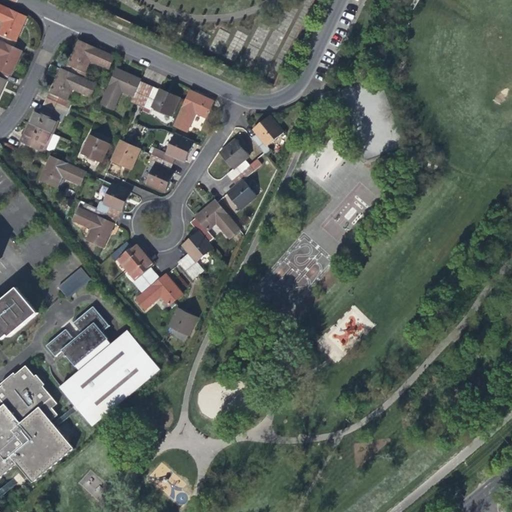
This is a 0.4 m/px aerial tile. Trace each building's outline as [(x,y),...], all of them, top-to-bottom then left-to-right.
[(1,33),(0,34),(0,41),(17,49),(24,33),(30,19),(0,5),(0,19),(9,24),(4,35),(1,33)] [(0,69),(0,77),(11,83),(14,76),(16,77),(20,69),(27,54),(17,49),(0,41),(0,56),(5,59),(0,70),(0,69)] [(78,56),(70,73),(90,81),(93,74),(89,73),(94,61),(113,70),(119,58),(84,42),(78,56)] [(100,86),(90,81),(70,73),(65,70),(59,84),(51,100),(72,110),(75,103),(70,100),(75,89),(94,97),(100,86)] [(135,104),(142,107),(151,87),(144,83),(145,81),(134,76),(122,70),(106,107),(118,112),(127,93),(138,97),(135,104)] [(0,106),(5,95),(11,83),(0,77),(0,106)] [(158,90),(151,87),(142,107),(149,110),(158,90)] [(164,93),(158,90),(149,110),(155,113),(157,110),(175,118),(184,98),(171,92),(166,90),(164,93)] [(195,94),(180,128),(192,134),(201,115),(212,120),(206,132),(213,136),(222,116),(215,113),(219,104),(206,98),(195,94)] [(74,111),(72,110),(51,100),(48,107),(69,117),(71,118),(74,111)] [(66,123),(69,117),(48,107),(45,114),(41,112),(40,114),(35,125),(56,135),(62,121),(66,123)] [(255,146),(268,163),(274,158),(271,154),(287,142),(274,124),(258,137),(261,141),(260,143),(255,146)] [(47,154),(56,135),(35,125),(33,131),(30,137),(29,136),(25,144),(28,145),(47,154)] [(96,136),(87,156),(97,160),(106,164),(115,144),(96,136)] [(160,150),(157,157),(177,166),(180,159),(191,164),(194,157),(199,146),(180,137),(172,155),(160,150)] [(136,170),(145,151),(125,143),(117,162),(127,166),(136,170)] [(44,160),(47,154),(28,145),(25,152),(44,160)] [(231,177),(235,183),(252,170),(248,164),(252,161),(240,145),(223,158),(234,171),(236,174),(231,177)] [(174,173),(177,166),(157,157),(154,164),(161,167),(152,185),(171,194),(177,180),(180,175),(174,173)] [(88,187),(93,175),(74,166),(58,159),(52,173),(48,183),(64,190),(69,178),(88,187)] [(229,199),(242,215),(259,201),(246,185),(257,176),(252,170),(235,183),(240,189),(236,193),(229,199)] [(108,204),(104,211),(123,220),(126,213),(130,214),(138,195),(119,187),(111,205),(108,204)] [(218,228),(231,244),(241,236),(217,206),(202,218),(197,222),(199,224),(194,229),(199,235),(207,246),(213,241),(208,236),(218,228)] [(118,232),(123,220),(104,211),(101,218),(86,211),(81,223),(100,231),(95,242),(110,250),(118,232)] [(211,251),(207,246),(199,235),(192,240),(183,248),(190,256),(184,260),(198,278),(203,273),(196,264),(211,251)] [(119,258),(127,269),(144,254),(136,244),(134,245),(132,247),(130,245),(127,242),(110,255),(115,261),(119,258)] [(151,263),(144,254),(127,269),(136,280),(133,283),(137,289),(154,275),(149,270),(154,266),(151,263)] [(192,282),(198,278),(184,260),(178,265),(192,282)] [(67,298),(90,279),(80,267),(57,286),(67,298)] [(159,281),(154,275),(137,289),(143,295),(136,300),(145,310),(161,297),(169,306),(182,295),(165,275),(161,279),(159,281)] [(0,328),(2,327),(10,336),(11,338),(39,314),(18,288),(0,303),(0,328)] [(62,389),(70,399),(137,343),(129,333),(113,347),(109,342),(110,341),(104,334),(111,328),(95,309),(74,325),(83,336),(76,342),(67,331),(47,348),(57,359),(64,353),(77,369),(78,368),(82,373),(62,389)] [(170,330),(181,335),(190,316),(184,313),(180,311),(170,330)] [(198,320),(190,316),(181,335),(189,339),(198,320)] [(0,336),(4,341),(10,336),(2,327),(0,328),(0,336)] [(161,373),(137,343),(70,399),(94,428),(161,373)] [(0,457),(56,411),(54,409),(59,405),(44,387),(47,386),(38,375),(36,377),(27,367),(17,376),(16,374),(2,385),(4,387),(0,389),(0,457)] [(60,416),(56,411),(0,457),(0,480),(18,465),(34,485),(76,450),(53,422),(60,416)]
